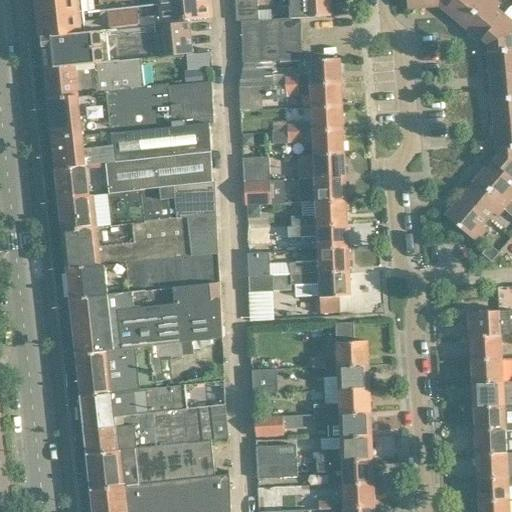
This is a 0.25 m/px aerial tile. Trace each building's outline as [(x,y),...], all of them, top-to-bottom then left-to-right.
[(38,8),(39,16),(84,11),(82,0),(37,0),(38,7),(36,8),(38,8)] [(123,10),(125,26),(209,17),(207,0),(161,0),(163,15),(139,18),(138,8),(123,10)] [(258,20),(258,5),(273,5),(272,0),(235,0),(237,21),(243,21),(258,20)] [(329,0),(276,0),(277,7),(291,6),(291,18),(301,18),(331,16),(329,0)] [(433,7),(432,0),(407,0),(408,9),(433,7)] [(444,11),(453,0),(432,0),(433,7),(439,7),(444,11)] [(463,26),(484,0),(453,0),(444,11),(463,26)] [(481,42),(504,14),(498,8),(501,4),(496,0),(484,0),(463,26),(481,42)] [(41,35),(125,26),(123,10),(100,12),(101,20),(85,21),(84,11),(39,16),(40,25),(38,25),(38,26),(40,26),(41,35)] [(511,20),(504,14),(481,42),(486,46),(487,52),(511,50),(511,20)] [(291,18),(258,20),(243,21),(244,61),(244,63),(273,62),(302,60),(301,18),(291,18)] [(42,36),(46,67),(97,62),(129,59),(141,58),(187,53),(193,52),(190,22),(111,30),(111,29),(42,36)] [(511,50),(487,52),(489,76),(511,73),(511,50)] [(195,52),(193,52),(187,53),(189,69),(212,67),(211,52),(195,54),(195,52)] [(145,90),(141,58),(129,59),(97,62),(46,67),(49,99),(145,90)] [(285,85),(342,82),(341,59),(308,60),(309,73),(285,74),(285,85)] [(273,62),(244,63),(240,87),(274,85),(273,62)] [(511,73),(489,76),(491,100),(511,97),(511,73)] [(166,88),(145,90),(49,99),(54,139),(112,133),(209,123),(214,123),(212,82),(166,88)] [(241,110),(263,109),(263,98),(286,97),(286,96),(310,94),(310,108),(343,106),(342,82),(285,85),(274,85),(240,87),(240,88),(241,110)] [(493,123),(511,121),(511,97),(491,100),(493,123)] [(344,130),(343,116),(343,106),(310,108),(311,121),(287,122),(288,132),(344,130)] [(511,121),(493,123),(495,148),(511,146),(511,121)] [(54,139),(57,170),(105,164),(114,163),(212,153),(210,124),(214,124),(214,123),(209,123),(112,133),(54,139)] [(312,155),(345,154),(344,130),(288,132),(273,133),(274,144),(312,142),(312,155)] [(496,155),(493,158),(511,173),(511,146),(495,148),(496,155)] [(212,153),(114,163),(105,164),(57,170),(60,198),(108,194),(127,192),(140,190),(213,182),(212,153)] [(299,156),(300,179),(346,176),(345,154),(312,155),(312,156),(299,156)] [(505,209),(511,214),(511,173),(493,158),(477,177),(509,204),(505,209)] [(255,165),(244,166),(245,181),(256,180),(255,165)] [(347,200),(346,176),(300,179),(301,203),(316,202),(347,200)] [(477,177),(461,196),(488,219),(494,212),(499,216),(505,209),(509,204),(477,177)] [(245,181),(245,182),(246,206),(248,206),(259,205),(271,205),(270,180),(256,180),(245,181)] [(60,198),(63,228),(64,231),(95,227),(217,214),(216,182),(213,182),(140,190),(127,192),(108,194),(60,198)] [(487,229),(483,225),(488,219),(461,196),(445,215),(460,228),(476,242),(487,229)] [(293,227),(348,224),(347,200),(316,202),(316,215),(293,216),(293,227)] [(259,205),(248,206),(248,217),(256,216),(259,212),(259,205)] [(219,254),(217,214),(95,227),(64,231),(68,270),(99,267),(219,254)] [(318,249),(349,247),(348,224),(293,227),(288,227),(289,237),(317,236),(318,249)] [(249,229),(247,229),(248,238),(272,237),(272,228),(249,229)] [(492,261),(498,254),(500,252),(490,244),(482,253),(492,261)] [(291,273),(350,271),(349,247),(318,249),(318,261),(290,262),(291,273)] [(271,274),(270,252),(248,253),(249,275),(271,274)] [(220,281),(219,254),(99,267),(68,270),(71,298),(136,291),(176,286),(220,281)] [(319,283),(321,313),(340,312),(340,296),(351,296),(350,271),(291,273),(291,285),(319,283)] [(271,274),(249,275),(250,293),(273,292),(273,291),(291,290),(291,285),(290,273),(272,274),(271,274)] [(136,291),(71,298),(71,300),(73,313),(74,325),(77,354),(180,343),(183,343),(223,338),(223,326),(222,317),(220,281),(176,286),(177,299),(138,303),(136,291)] [(489,311),(469,313),(470,336),(501,335),(511,334),(511,310),(500,311),(489,311)] [(367,341),(354,342),(353,323),(335,324),(338,367),(368,366),(367,341)] [(470,336),(471,360),(502,359),(501,335),(470,336)] [(181,357),(180,343),(77,354),(82,396),(157,387),(154,360),(181,357)] [(315,368),(328,367),(327,357),(314,357),(315,368)] [(471,360),(473,384),(503,382),(502,359),(471,360)] [(339,390),(369,389),(368,366),(338,367),(328,367),(315,368),(315,379),(338,378),(339,390)] [(273,369),(253,370),(254,386),(254,395),(255,395),(278,393),(277,385),(276,369),(273,369)] [(511,381),(503,382),(473,384),(474,408),(511,405),(511,381)] [(157,387),(82,396),(84,420),(189,409),(186,385),(158,388),(157,387)] [(370,412),(369,389),(339,390),(339,404),(315,405),(315,415),(370,412)] [(189,409),(84,420),(88,453),(211,440),(229,438),(226,405),(189,409)] [(511,405),(474,408),(475,431),(511,429),(511,405)] [(341,438),(372,436),(370,412),(315,415),(316,425),(328,425),(329,439),(341,438)] [(256,418),(256,436),(283,435),(282,416),(256,418)] [(511,429),(475,431),(477,455),(511,452),(511,429)] [(329,451),(320,452),(320,462),(330,462),(342,461),(373,460),(372,436),(341,438),(342,451),(329,451)] [(211,440),(88,453),(92,489),(215,475),(211,440)] [(297,463),(296,445),(257,447),(258,465),(297,463)] [(508,477),(511,476),(511,452),(477,455),(478,478),(508,477)] [(373,460),(342,461),(330,462),(320,462),(316,463),(317,472),(328,472),(329,486),(343,485),(374,484),(373,460)] [(258,465),(258,479),(298,477),(297,463),(258,465)] [(92,489),(94,511),(231,511),(230,474),(215,475),(92,489)] [(511,476),(508,477),(478,478),(479,502),(509,500),(508,488),(511,487),(511,476)] [(344,509),(375,508),(374,484),(343,485),(344,509)] [(332,498),(318,498),(319,510),(333,509),(332,498)] [(509,511),(509,500),(479,502),(479,511),(509,511)]
